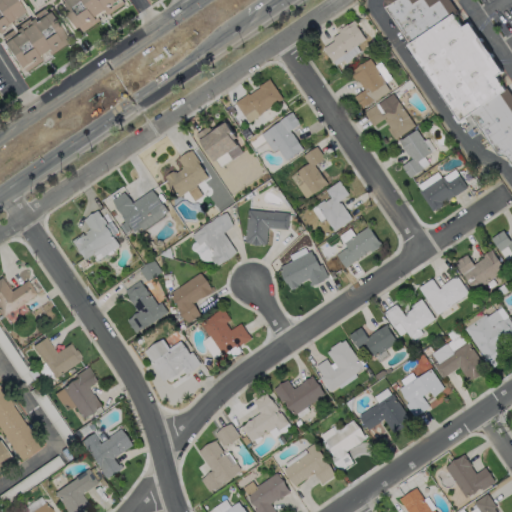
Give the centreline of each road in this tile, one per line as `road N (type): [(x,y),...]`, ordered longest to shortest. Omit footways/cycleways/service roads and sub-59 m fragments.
road 1 (residential): [(504,199),(216,399),(183,434),(167,479),(138,511)]
road 2 (residential): [(0,237),(343,0)]
road 3 (residential): [(182,511),(139,388),(10,194)]
road 4 (primary): [(0,200),(258,25)]
road 5 (residential): [(426,248),(284,41)]
road 6 (primary): [(201,0),(0,140)]
road 7 (residential): [(511,393),(332,511)]
